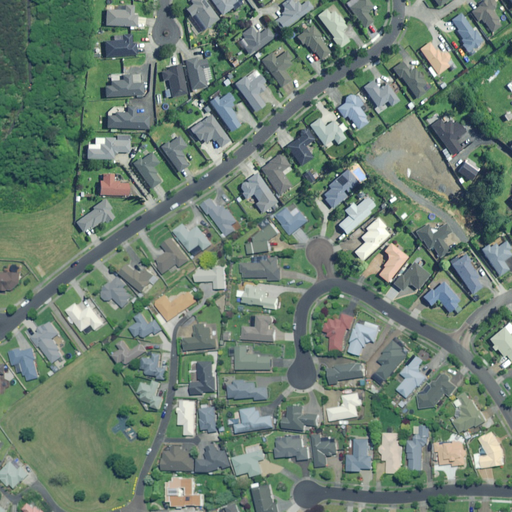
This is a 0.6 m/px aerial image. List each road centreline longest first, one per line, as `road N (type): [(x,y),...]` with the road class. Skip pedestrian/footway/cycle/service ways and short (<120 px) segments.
road 1 (residential): [(399,0),(394,31),(379,49),(324,81),(229,164),(0,326)]
road 2 (residential): [(511,490),(305,495)]
road 3 (residential): [(138,493),(166,414),(174,334),(186,317)]
road 4 (residential): [(453,347),(349,287),(328,285)]
